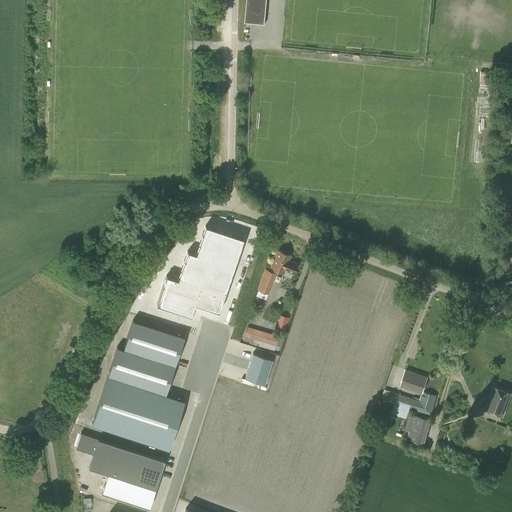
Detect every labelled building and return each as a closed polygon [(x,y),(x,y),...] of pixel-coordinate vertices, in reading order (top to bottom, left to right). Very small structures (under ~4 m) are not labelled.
[(246,0),(244,22),(264,24),(266,0),(246,0)] [(481,71),(480,91),(489,92),(490,71),(481,71)] [(205,225),(202,234),(221,240),(224,231),(205,225)] [(224,231),(221,240),(240,247),(243,237),(224,231)] [(202,234),(199,243),(218,250),(221,240),(202,234)] [(221,240),(218,250),(237,256),(240,247),(221,240)] [(199,243),(196,253),(210,257),(215,259),(218,250),(199,243)] [(291,254),(278,249),(270,268),(283,273),(282,275),(290,278),(292,273),(294,273),(298,262),(289,259),(291,254)] [(187,250),(184,259),(207,267),(210,257),(196,253),(187,250)] [(218,250),(215,259),(234,265),(237,256),(218,250)] [(210,257),(207,267),(231,275),(234,265),(215,259),(210,257)] [(184,259),(181,269),(204,277),(207,267),(184,259)] [(207,267),(204,277),(228,285),(231,275),(207,267)] [(268,293),(277,273),(265,268),(256,288),(268,293)] [(181,269),(178,279),(189,282),(200,286),(204,277),(181,269)] [(166,275),(157,303),(168,307),(178,279),(166,275)] [(204,277),(200,286),(212,290),(224,294),(228,285),(204,277)] [(178,279),(168,307),(179,311),(189,282),(178,279)] [(200,286),(189,282),(179,311),(191,315),(195,303),(200,286)] [(200,286),(195,303),(207,307),(212,290),(200,286)] [(224,294),(212,290),(207,307),(219,311),(224,294)] [(253,329),(246,327),(244,335),(275,345),(278,335),(253,328),(253,329)] [(168,449),(184,400),(164,394),(174,365),(117,347),(92,424),(168,449)] [(272,359),(253,352),(245,378),(264,384),(272,359)] [(400,386),(422,393),(422,391),(428,376),(405,368),(400,386)] [(502,415),(511,393),(494,386),(486,408),(502,415)] [(391,391),(388,401),(395,403),(391,413),(406,418),(409,408),(431,415),(437,395),(422,391),(422,393),(419,400),(391,391)] [(424,444),(430,419),(413,415),(412,420),(407,439),(424,444)] [(99,438),(90,467),(156,489),(166,460),(99,438)]
